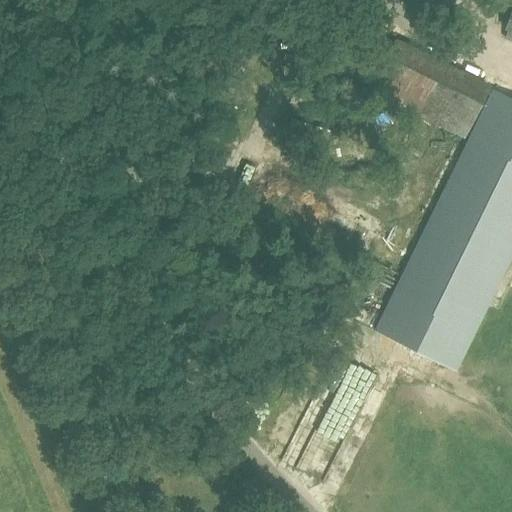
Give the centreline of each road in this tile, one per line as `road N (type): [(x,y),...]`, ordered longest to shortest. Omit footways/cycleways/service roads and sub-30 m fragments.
road 1 (unclassified): [(325,511),(185,350),(17,0)]
road 2 (unknown): [(109,192),(232,158),(311,47),(344,28),(418,33),(511,70)]
